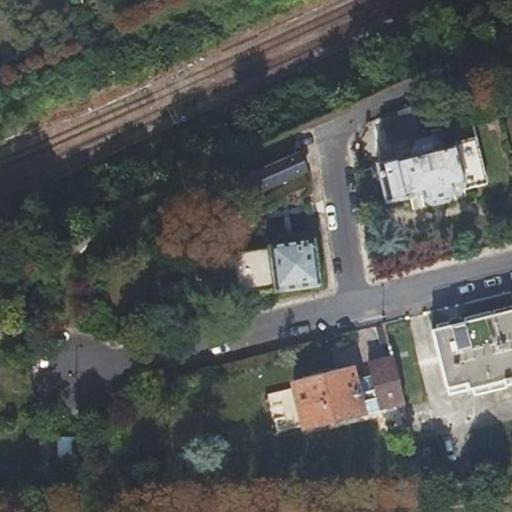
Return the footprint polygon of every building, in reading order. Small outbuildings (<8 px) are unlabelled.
[(422,131),(410,104),(380,118),(393,145),(422,131)] [(413,157),(377,166),(387,204),(422,195),(424,200),(433,205),(447,201),(454,193),(452,187),(463,184),(465,189),(486,183),(475,138),(453,144),(453,146),(442,149),(441,144),(432,139),(418,142),(411,151),(413,157)] [(258,194),(308,172),(297,157),(249,177),(258,194)] [(312,244),(231,256),(237,299),(273,293),(274,296),(319,288),(312,244)] [(511,313),(434,333),(448,390),(467,385),(468,389),(503,381),(504,385),(511,382),(511,313)] [(402,396),(393,359),(368,365),(372,376),(352,381),(349,372),(294,386),(303,426),(378,408),(383,428),(403,423),(398,397),(402,396)] [(416,452),(421,472),(438,468),(433,448),(416,452)]
